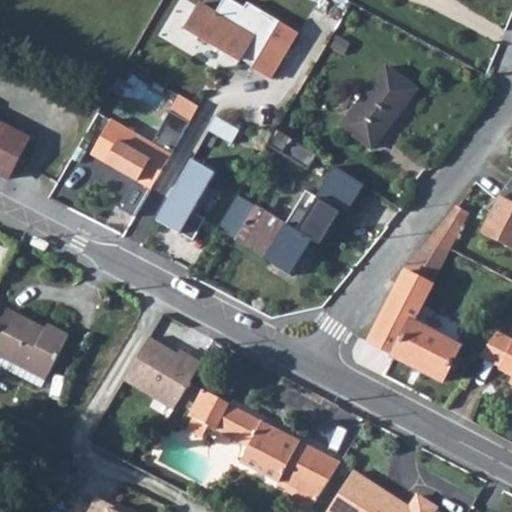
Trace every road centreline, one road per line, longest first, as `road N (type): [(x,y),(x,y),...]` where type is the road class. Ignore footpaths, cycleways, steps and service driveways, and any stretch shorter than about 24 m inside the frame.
road 1 (tertiary): [(0,202),(312,361)]
road 2 (residential): [(312,361),(511,107)]
road 3 (tertiary): [(312,361),(511,468)]
